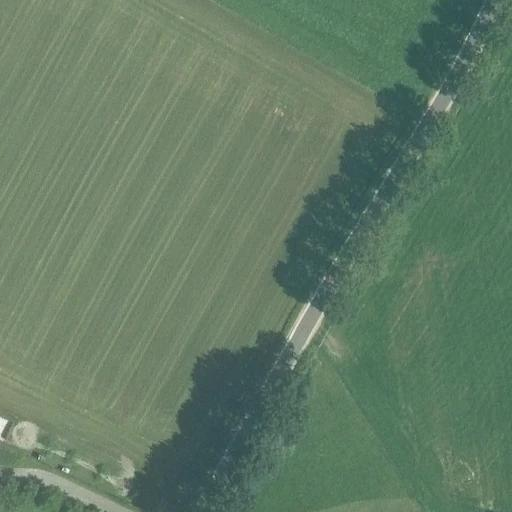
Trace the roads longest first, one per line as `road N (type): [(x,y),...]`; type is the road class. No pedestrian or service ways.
road 1 (unclassified): [(204,511),(498,0)]
road 2 (unknown): [(124,511),(60,481),(0,477)]
